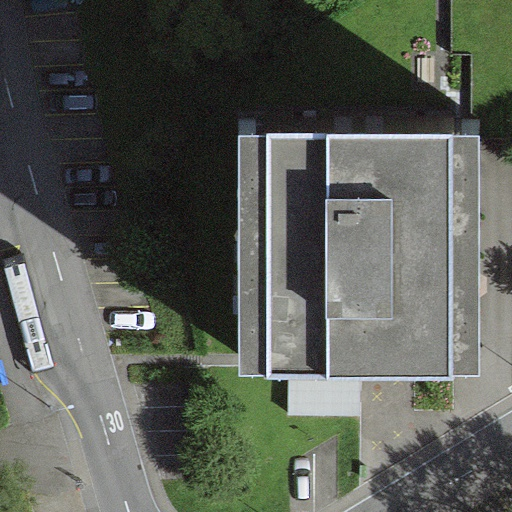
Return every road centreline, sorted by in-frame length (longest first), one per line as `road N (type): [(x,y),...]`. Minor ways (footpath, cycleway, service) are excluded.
road 1 (residential): [(128,511),(0,37)]
road 2 (residential): [(511,446),(399,511)]
